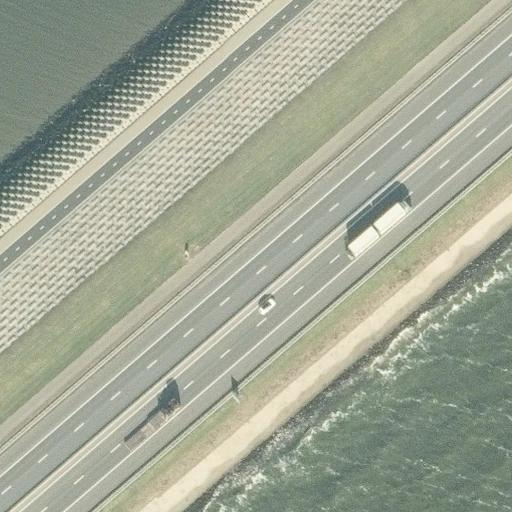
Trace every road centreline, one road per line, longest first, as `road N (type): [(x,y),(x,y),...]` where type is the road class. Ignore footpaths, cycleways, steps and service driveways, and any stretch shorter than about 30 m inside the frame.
road 1 (motorway): [(511,57),(0,499)]
road 2 (motorway): [(49,511),(511,112)]
